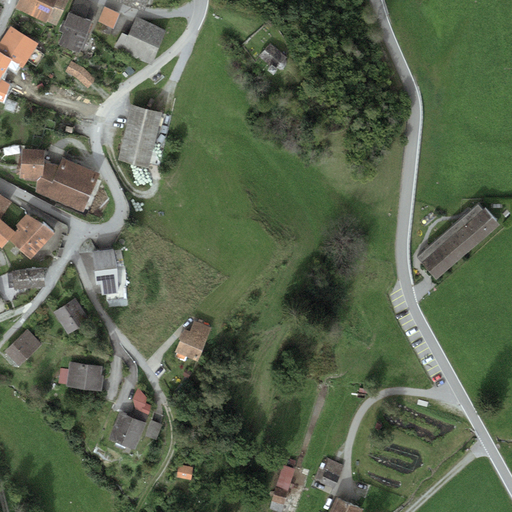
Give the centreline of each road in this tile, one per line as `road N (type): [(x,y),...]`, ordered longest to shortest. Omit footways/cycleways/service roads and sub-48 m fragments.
road 1 (tertiary): [(511,485),(408,293),(401,248),(415,108),(378,0)]
road 2 (tertiary): [(201,8),(161,65),(105,109),(99,158),(122,215),(110,228),(84,227)]
road 3 (residential): [(73,244),(91,295),(170,414)]
road 4 (track): [(99,122),(133,190),(145,196),(158,184),(142,164)]
road 5 (residential): [(73,244),(35,307),(0,344)]
